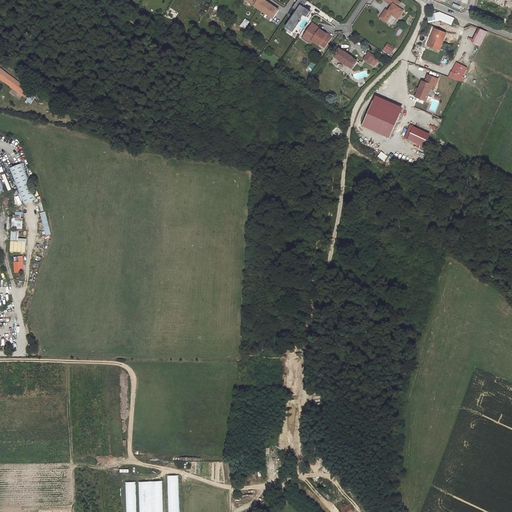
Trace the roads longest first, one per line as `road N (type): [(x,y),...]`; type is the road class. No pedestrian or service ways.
road 1 (track): [(267,511),(305,449),(307,353),(333,250),(352,116),(403,54)]
road 2 (track): [(0,359),(125,363),(130,459),(232,487)]
